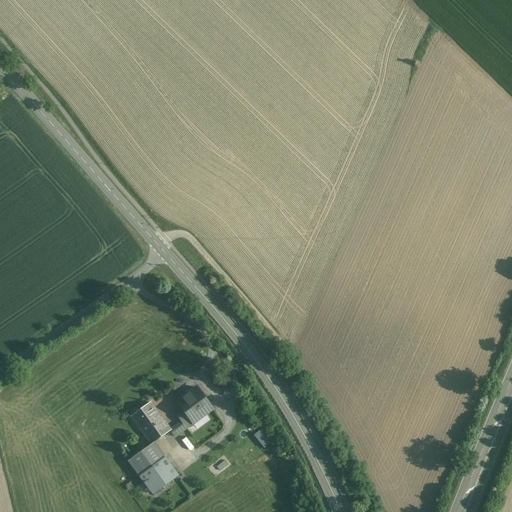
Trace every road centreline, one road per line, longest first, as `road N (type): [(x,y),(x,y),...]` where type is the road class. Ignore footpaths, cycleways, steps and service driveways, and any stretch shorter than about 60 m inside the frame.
road 1 (tertiary): [(162,251),(256,362),(339,511)]
road 2 (tertiary): [(0,64),(162,251)]
road 3 (unclassified): [(0,371),(162,251)]
road 4 (track): [(166,239),(188,236),(267,324)]
road 5 (trunk): [(511,387),(460,511)]
